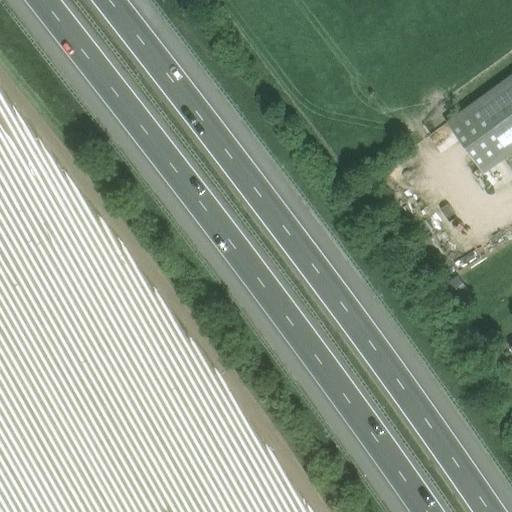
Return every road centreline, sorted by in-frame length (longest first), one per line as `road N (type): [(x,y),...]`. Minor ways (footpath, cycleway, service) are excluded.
road 1 (motorway): [(39,0),(350,400),(423,511)]
road 2 (motorway): [(485,511),(376,351),(107,0)]
